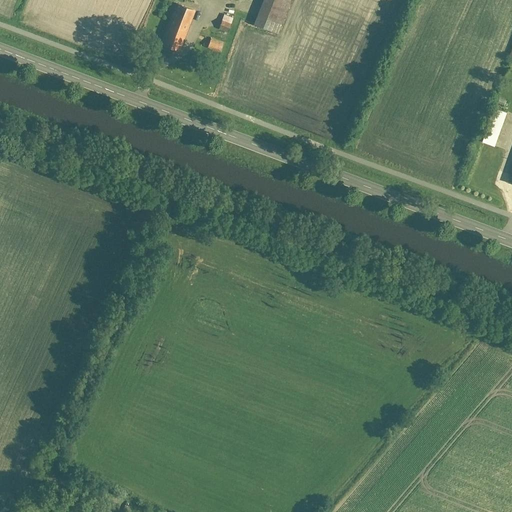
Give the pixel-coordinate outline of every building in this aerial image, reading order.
[(293,0),(267,0),(258,23),(281,32),(293,0)] [(196,10),(179,3),(163,43),(180,50),(196,10)] [(228,14),(225,20),(233,23),(235,17),(228,14)] [(225,20),(222,27),(229,31),(233,23),(225,20)] [(212,44),(211,47),(220,51),(224,42),(214,38),(214,40),(212,44)]
